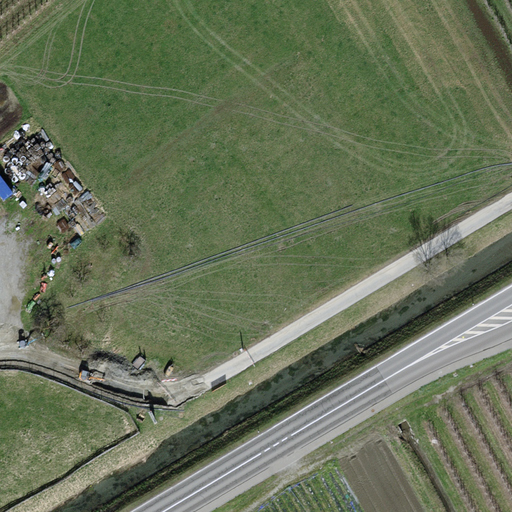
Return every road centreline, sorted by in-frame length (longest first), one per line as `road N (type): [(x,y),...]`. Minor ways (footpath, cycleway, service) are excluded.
road 1 (unclassified): [(0,349),(127,393),(189,386),(511,200)]
road 2 (secondary): [(161,511),(511,308)]
